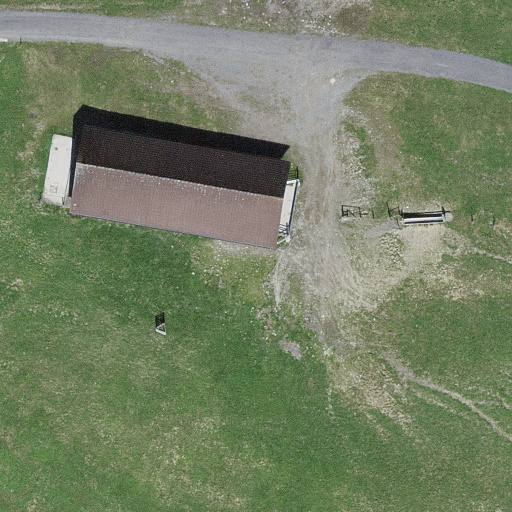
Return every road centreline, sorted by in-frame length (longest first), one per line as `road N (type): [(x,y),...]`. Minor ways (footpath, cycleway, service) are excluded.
road 1 (track): [(358,53),(0,32)]
road 2 (track): [(358,53),(511,91)]
